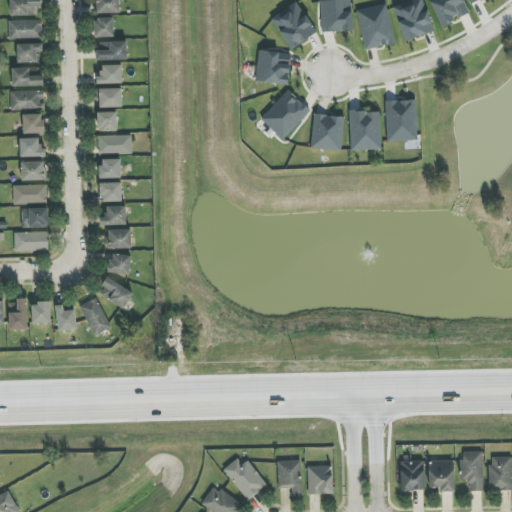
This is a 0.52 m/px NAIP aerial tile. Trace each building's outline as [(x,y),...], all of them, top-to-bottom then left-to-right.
[(9,0),(10,16),(40,15),(39,0),(9,0)] [(95,0),(96,14),(119,13),(118,0),(95,0)] [(321,32),(352,31),(351,0),(331,0),(320,0),(321,32)] [(434,31),(423,0),(412,0),(392,7),(405,42),(434,31)] [(429,0),(441,28),(456,22),(455,19),(468,14),(462,0),(429,0)] [(271,17),(289,49),(316,34),(298,2),(271,17)] [(356,10),(364,50),(394,44),(386,4),(356,10)] [(113,18),(94,19),(94,38),(114,37),(113,18)] [(8,21),(9,39),(42,39),(41,20),(8,21)] [(126,42),(95,42),(96,60),(127,60),(126,42)] [(17,62),(41,63),(42,44),(18,44),(17,62)] [(259,49),(255,81),(287,86),(292,53),(259,49)] [(122,65),(99,65),(99,84),(121,84),(122,65)] [(12,87),(42,86),(41,67),(12,68),(12,87)] [(121,89),(99,89),(99,108),(122,108),(121,89)] [(311,111),(288,90),(260,119),(283,140),(311,111)] [(10,92),(11,110),(43,109),(43,100),(44,100),(44,91),(10,92)] [(386,141),(417,141),(416,100),(385,101),(386,141)] [(350,151),(381,150),(380,111),(349,112),(350,151)] [(116,112),(97,113),(97,132),(117,131),(116,112)] [(44,133),(43,114),(23,115),(23,134),(44,133)] [(344,117),(314,114),(311,149),(341,151),(344,117)] [(98,136),(98,154),(132,154),(131,135),(98,136)] [(45,157),(45,146),(39,147),(39,138),(19,139),(20,158),(45,157)] [(100,179),(121,178),(120,159),(100,159),(100,179)] [(45,161),(21,162),(21,181),(46,180),(45,161)] [(121,183),(100,183),(101,202),(121,202),(121,183)] [(46,185),(13,186),(14,204),(47,204),(46,185)] [(103,225),(126,225),(126,207),(103,207),(103,225)] [(21,209),(22,228),(48,227),(48,208),(21,209)] [(107,249),(131,249),(131,230),(107,230),(107,249)] [(15,252),(48,251),(48,232),(15,233),(15,252)] [(131,256),(110,254),(108,273),(129,275),(131,256)] [(98,294),(123,309),(133,294),(108,278),(98,294)] [(79,306),(94,336),(111,328),(97,298),(79,306)] [(9,330),(27,330),(26,300),(8,301),(9,330)] [(50,303),(31,303),(32,324),(50,323),(50,303)] [(74,310),(64,311),(63,305),(55,306),(59,331),(77,329),(74,310)] [(484,491),(483,452),(460,452),(461,480),(468,479),(468,491),(484,491)] [(490,490),(511,489),(511,487),(511,457),(489,457),(490,490)] [(249,460),(241,465),(238,459),(225,468),(245,500),(266,487),(249,460)] [(454,460),(429,461),(429,488),(440,488),(440,492),(455,492),(454,460)] [(278,489),(292,488),(292,496),(301,495),(301,461),(277,461),(278,489)] [(424,461),(400,462),(401,491),(424,490),(424,461)] [(308,494),(333,494),(332,466),(308,467),(308,494)]
